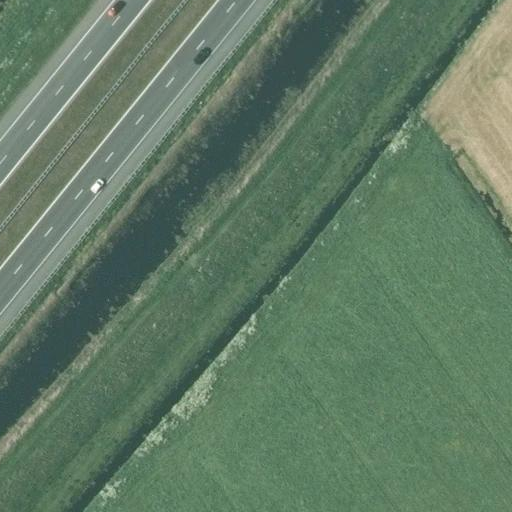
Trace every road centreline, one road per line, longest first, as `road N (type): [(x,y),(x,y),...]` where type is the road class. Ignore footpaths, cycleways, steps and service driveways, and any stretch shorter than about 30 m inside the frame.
road 1 (motorway): [(0,280),(228,0)]
road 2 (motorway): [(125,0),(0,153)]
